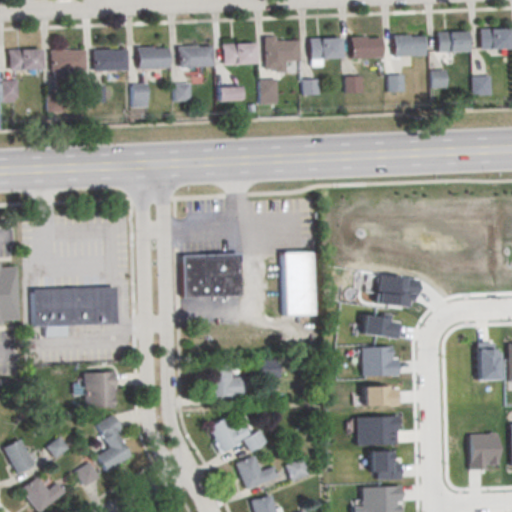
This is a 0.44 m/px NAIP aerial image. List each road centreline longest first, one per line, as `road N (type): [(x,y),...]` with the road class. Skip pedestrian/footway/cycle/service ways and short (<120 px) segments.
road 1 (secondary): [(511,149),(149,165)]
road 2 (residential): [(149,165),(152,420),(158,444),(181,468)]
road 3 (residential): [(181,468),(167,418),(160,204),(149,165)]
road 4 (residential): [(431,511),(423,342),(434,320),(459,308),(511,305)]
road 5 (residential): [(269,0),(0,12)]
road 6 (secondary): [(149,165),(0,171)]
